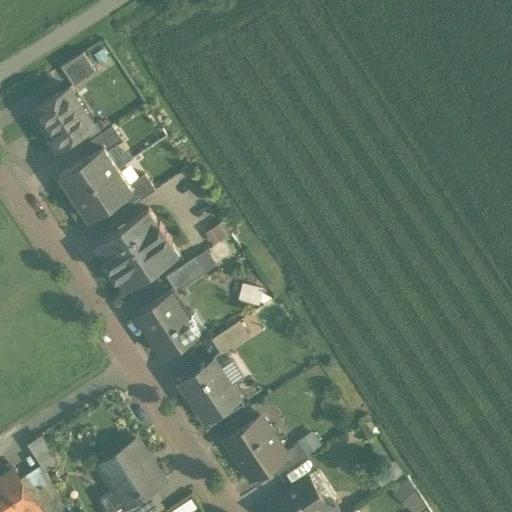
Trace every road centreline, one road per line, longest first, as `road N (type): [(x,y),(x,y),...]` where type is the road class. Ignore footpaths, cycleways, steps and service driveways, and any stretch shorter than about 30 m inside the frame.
road 1 (residential): [(130,354),(0,163)]
road 2 (residential): [(236,511),(130,354)]
road 3 (residential): [(130,354),(0,436)]
